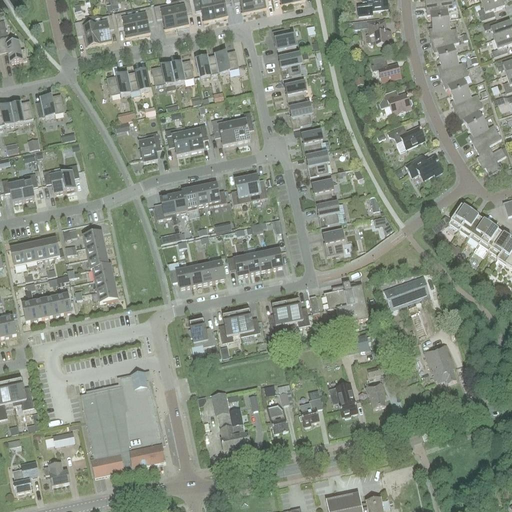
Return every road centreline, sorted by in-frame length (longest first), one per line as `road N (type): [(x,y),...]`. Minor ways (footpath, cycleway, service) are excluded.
road 1 (tertiary): [(189,489),(355,456),(511,404)]
road 2 (residential): [(189,489),(160,318),(312,284)]
road 3 (residential): [(0,225),(103,203),(159,179),(277,149)]
road 4 (residential): [(0,95),(52,83),(67,74),(64,64),(244,28)]
road 5 (residential): [(470,183),(418,74),(406,0)]
road 6 (residential): [(277,149),(312,284)]
road 7 (tertiary): [(62,511),(189,489)]
road 8 (residential): [(244,28),(277,149)]
